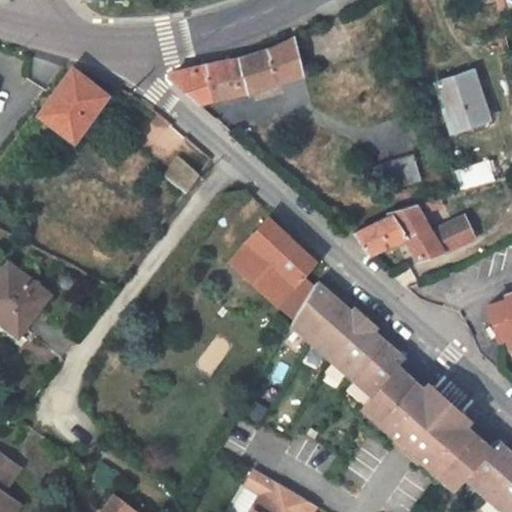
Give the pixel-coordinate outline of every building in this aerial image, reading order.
[(304,43),(300,35),(285,41),(294,68),(322,55),(316,40),(304,43)] [(254,86),(294,68),(285,41),(245,58),(187,68),(176,77),(192,96),(254,86)] [(104,96),(66,68),(39,124),(78,151),(104,96)] [(498,125),(484,77),(447,89),(462,136),(498,125)] [(423,149),(388,160),(397,186),(431,174),(423,149)] [(176,151),(161,172),(178,185),(185,190),(201,168),(176,151)] [(470,183),(492,176),(487,159),(465,166),(470,183)] [(388,160),(382,163),(390,189),(397,186),(388,160)] [(445,202),(444,194),(404,207),(387,212),(388,217),(352,230),(361,252),(404,236),(414,260),(462,245),(453,221),(432,228),(424,208),(445,202)] [(462,245),(474,241),(465,216),(453,221),(462,245)] [(302,328),(321,297),(307,284),(321,269),(274,227),(237,269),(302,328)] [(42,295),(0,265),(0,329),(12,339),(42,295)] [(511,274),(486,282),(487,288),(469,292),(476,325),(482,323),(483,335),(493,343),(511,336),(511,335),(509,324),(511,323),(511,274)] [(335,289),(329,293),(412,368),(417,364),(335,289)] [(497,511),(511,511),(511,460),(502,451),(494,459),(465,433),(473,426),(438,394),(432,402),(405,377),(412,368),(329,293),(325,290),(321,297),(302,328),(300,332),(379,404),(368,416),(458,499),(468,487),(497,511)] [(511,449),(508,446),(502,451),(511,460),(511,449)] [(23,467),(0,450),(0,511),(14,511),(24,500),(8,488),(23,467)] [(332,511),(340,511),(346,501),(338,497),(344,484),(299,459),(293,472),(283,489),(290,493),(279,511),(332,511)] [(184,511),(190,504),(150,475),(137,493),(143,498),(133,511),(184,511)] [(354,489),(344,484),(338,497),(346,501),(354,489)]
